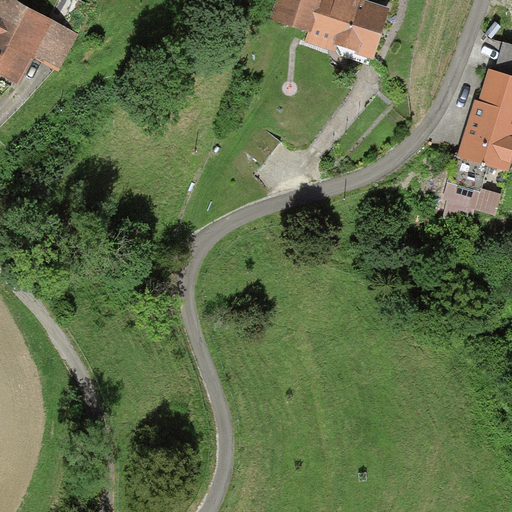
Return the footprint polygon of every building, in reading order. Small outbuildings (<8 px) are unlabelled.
[(0,0),(0,74),(20,85),(35,56),(58,69),(77,35),(11,0),(0,0)] [(309,32),(312,34),(323,0),(276,0),(270,19),(309,32)] [(336,46),(372,59),(390,9),(363,0),(323,0),(312,34),(309,32),(305,42),(334,52),(336,46)] [(496,73),(511,77),(511,46),(505,44),(496,73)] [(511,77),(496,73),(489,71),(479,102),(476,102),(459,154),(458,158),(489,168),(509,174),(511,165),(511,77)] [(482,191),(489,168),(458,158),(459,154),(457,153),(448,184),(481,193),(482,191)] [(481,193),(448,184),(443,199),(449,200),(444,216),(473,224),(477,208),(495,213),(500,196),(482,191),(481,193)] [(425,202),(422,222),(437,224),(440,204),(425,202)]
